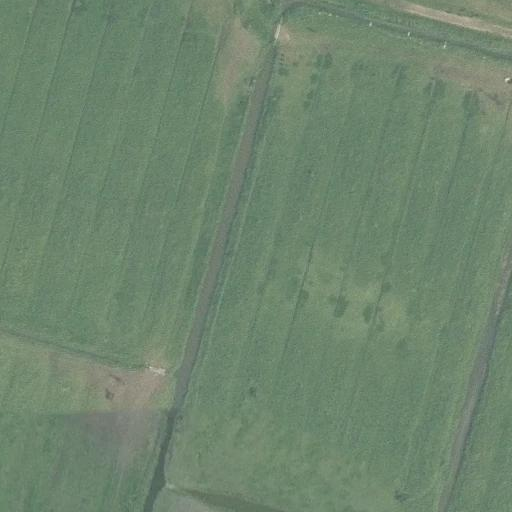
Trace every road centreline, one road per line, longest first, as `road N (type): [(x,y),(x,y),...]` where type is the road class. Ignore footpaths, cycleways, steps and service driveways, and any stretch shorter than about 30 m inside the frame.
road 1 (track): [(243,0),(248,46),(210,143),(112,511)]
road 2 (track): [(511,36),(377,0)]
